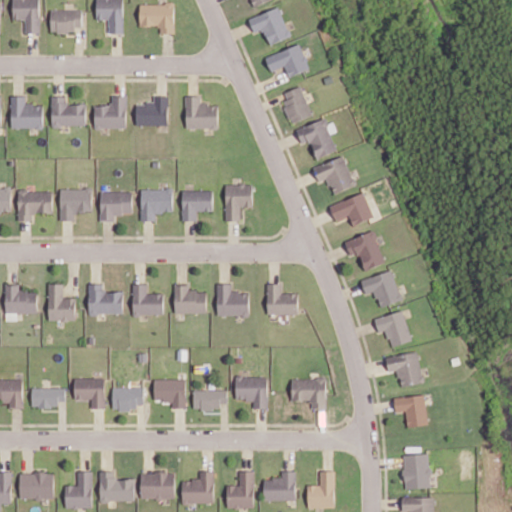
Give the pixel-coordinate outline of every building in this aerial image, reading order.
[(40,33),(40,0),(12,0),(13,19),(25,19),(25,32),(40,33)] [(96,0),(97,19),(108,19),(109,33),(124,33),(123,0),(96,0)] [(175,33),(175,3),(140,4),(140,26),(160,25),(160,33),(175,33)] [(270,43),(290,36),(280,6),(249,17),(254,32),(264,28),(270,43)] [(82,9),(51,10),(51,31),(83,30),(82,9)] [(272,71),(285,65),(290,77),(311,68),(300,43),(266,57),(272,71)] [(312,116),(303,86),(282,92),(291,122),(312,116)] [(26,95),(12,95),(11,127),(43,128),(44,104),(26,104),(26,95)] [(95,128),(127,127),(127,95),(112,95),(112,104),(95,105),(95,128)] [(168,125),(169,95),(155,95),(154,103),(137,102),(136,124),(168,125)] [(218,103),(201,104),(201,95),(186,95),(187,128),(219,127),(218,103)] [(87,125),(86,103),(67,104),(67,96),(52,96),(52,126),(87,125)] [(303,144),(311,141),(317,158),(338,150),(326,118),(297,129),(303,144)] [(319,181),(328,178),(334,193),(356,185),(344,155),(314,167),(319,181)] [(226,220),(241,220),(241,207),(253,206),(253,183),(226,184),(226,220)] [(0,187),(0,211),(12,212),(12,188),(0,187)] [(93,211),(92,188),(60,188),(61,220),(76,219),(76,211),(93,211)] [(141,189),(142,221),(156,220),(156,212),(174,212),(173,188),(141,189)] [(213,190),(183,189),(182,220),(197,220),(197,210),(213,210),(213,190)] [(34,220),(34,212),(53,212),(53,190),(19,190),(19,220),(34,220)] [(132,191),(101,191),(101,219),(116,219),(116,213),(132,213),(132,191)] [(330,205),(336,220),(350,215),(354,225),(374,217),(364,191),(330,205)] [(366,270),(386,262),(374,230),(345,240),(351,256),(359,253),(366,270)] [(380,307),(402,299),(392,269),(361,279),(366,293),(375,290),(380,307)] [(75,297),(64,297),(63,283),(49,283),(50,320),(76,320),(75,297)] [(124,291),(105,291),(105,283),(89,283),(89,313),(123,313),(124,291)] [(134,315),(164,314),(164,293),(148,293),(148,283),(133,284),(134,315)] [(175,313),(207,312),(206,290),(189,290),(189,283),(175,283),(175,313)] [(218,315),(250,315),(249,292),(232,292),(231,283),(217,283),(218,315)] [(268,283),(268,313),(298,314),(298,293),(282,293),(282,284),(268,283)] [(38,312),(37,291),(20,291),(19,284),(6,284),(6,320),(18,320),(17,312),(38,312)] [(392,347),(412,340),(402,309),(375,318),(379,332),(386,330),(392,347)] [(386,356),(389,371),(397,370),(400,386),(423,382),(418,351),(386,356)] [(268,408),(268,376),(236,376),(236,399),(253,399),(253,407),(268,408)] [(75,378),(75,399),(91,399),(91,408),(106,408),(105,377),(75,378)] [(292,377),(292,400),(310,400),(310,408),(326,408),(326,378),(292,377)] [(23,406),(24,379),(0,378),(0,398),(1,399),(1,406),(23,406)] [(154,379),(155,401),(171,401),(171,407),(187,407),(186,378),(154,379)] [(144,386),(113,387),(113,408),(144,408),(144,386)] [(66,388),(33,387),(32,406),(59,407),(59,400),(66,400),(66,388)] [(228,389),(194,389),(194,409),(221,409),(221,402),(228,402),(228,389)] [(428,424),(425,394),(394,397),(396,412),(406,411),(407,426),(428,424)] [(431,487),(429,453),(403,454),(405,488),(431,487)] [(0,502),(11,503),(12,471),(0,470),(0,478),(0,502)] [(92,470),(77,470),(78,484),(65,485),(66,508),(93,507),(92,470)] [(135,500),(134,478),(115,478),(114,470),(100,471),(101,501),(135,500)] [(183,479),(182,502),(214,502),(214,470),(199,470),(199,479),(183,479)] [(254,470),(240,470),(240,484),(228,484),(227,507),(254,507),(254,470)] [(295,500),(296,471),(281,470),(281,478),(264,478),(264,499),(295,500)] [(335,470),(321,470),(321,485),(308,484),(308,507),(335,507),(335,470)] [(54,498),(54,472),(20,472),(20,498),(54,498)] [(141,472),(141,498),(175,498),(175,472),(141,472)] [(434,511),(435,496),(402,496),(402,511),(411,511),(434,511)]
